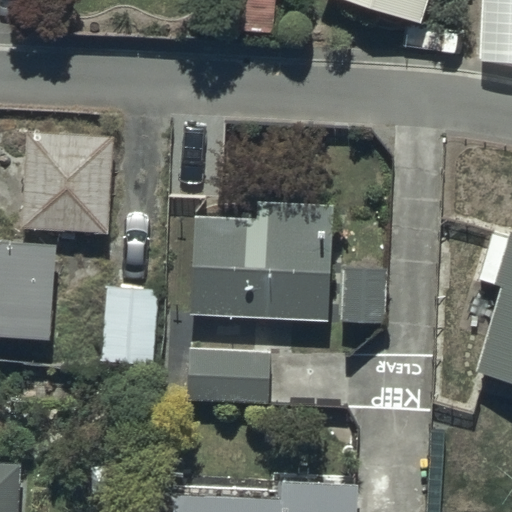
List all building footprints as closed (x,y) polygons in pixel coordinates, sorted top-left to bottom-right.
[(244,0),(242,32),(276,34),(278,0),(244,0)] [(348,0),(424,24),(432,0),(348,0)] [(113,130),(27,125),(22,228),(107,232),(113,130)] [(256,214),(196,215),(197,314),(334,313),(333,190),(256,190),(256,214)] [(511,233),(493,228),(481,277),(504,283),(482,373),(511,380),(511,233)] [(0,340),(53,343),(58,235),(0,232),(0,340)] [(393,265),(347,261),(343,318),(389,322),(393,265)] [(156,285),(106,282),(103,357),(152,360),(156,285)] [(270,348),(188,348),(188,402),(270,402),(270,348)] [(20,511),(22,458),(0,457),(0,511),(20,511)] [(284,496),(180,490),(179,511),(360,511),(362,481),(285,477),(284,496)]
